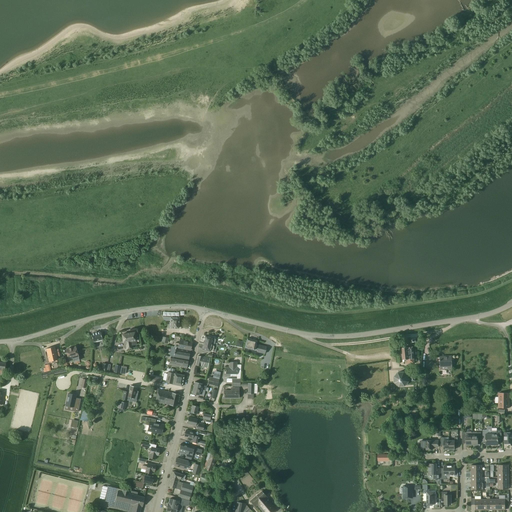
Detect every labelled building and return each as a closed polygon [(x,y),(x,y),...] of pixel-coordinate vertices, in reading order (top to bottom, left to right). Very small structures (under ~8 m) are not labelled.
[(179,318),(171,317),(170,328),(178,328),(179,318)] [(221,328),(223,320),(215,319),(213,327),(221,328)] [(102,339),(101,332),(91,334),(93,341),(102,339)] [(135,332),(122,334),(123,342),(124,342),(126,349),(133,348),(132,344),(137,343),(136,340),(135,332)] [(206,336),(204,342),(211,344),(217,345),(218,339),(216,338),(215,336),(209,335),(208,336),(206,336)] [(257,341),(247,338),(245,347),(254,350),(257,341)] [(174,347),(176,347),(190,350),(192,342),(180,340),(179,343),(175,343),(174,347)] [(211,344),(204,342),(203,349),(212,351),(215,352),(217,345),(211,344)] [(257,352),(265,354),(266,346),(259,344),(257,352)] [(55,350),(55,346),(46,349),(49,362),(50,361),(50,363),(52,363),(52,361),(55,360),(56,362),(57,361),(57,360),(58,360),(57,357),(60,356),(58,349),(55,350)] [(76,347),(66,349),(68,359),(72,357),(73,358),(74,362),(79,360),(78,357),(79,357),(76,347)] [(170,356),(171,356),(174,357),(189,360),(190,352),(175,350),(176,347),(174,347),(171,347),(170,356)] [(415,364),(414,358),(413,347),(402,348),(403,359),(407,359),(407,364),(415,364)] [(210,358),(198,355),(196,365),(201,366),(208,367),(210,358)] [(174,357),(171,356),(169,365),(187,368),(189,360),(174,357)] [(448,368),(452,368),(451,356),(447,356),(447,357),(441,357),(441,370),(448,369),(448,368)] [(232,379),(232,383),(240,383),(240,379),(241,365),(237,365),(237,362),(229,362),(229,367),(226,367),(226,377),(230,377),(230,374),(237,374),(237,379),(232,379)] [(184,376),(168,372),(166,383),(182,386),(184,376)] [(408,376),(404,372),(398,373),(394,377),(395,383),(399,386),(405,386),(409,381),(411,381),(415,381),(415,375),(411,375),(411,376),(408,376)] [(195,382),(193,388),(205,391),(207,386),(202,384),(202,383),(195,382)] [(248,387),(247,394),(248,394),(254,394),(254,393),(257,393),(257,384),(254,384),(248,383),(248,387)] [(129,392),(124,391),(122,399),(127,400),(128,397),(134,398),(137,387),(130,386),(129,392)] [(239,398),(239,388),(231,388),(231,391),(224,391),(224,398),(239,398)] [(166,404),(168,392),(158,390),(155,401),(166,404)] [(57,406),(59,392),(52,391),(50,406),(57,406)] [(168,392),(166,404),(169,405),(176,406),(179,394),(172,393),(168,392)] [(66,405),(73,407),(72,411),(78,412),(80,401),(75,400),(75,399),(75,398),(76,395),(68,393),(66,405)] [(509,393),(499,393),(499,408),(509,408),(509,393)] [(204,408),(192,405),(191,412),(197,413),(197,411),(203,412),(204,408)] [(80,419),(87,421),(90,411),(83,409),(80,419)] [(146,417),(146,421),(150,422),(148,431),(162,434),(164,425),(155,423),(156,419),(146,417)] [(204,424),(197,423),(197,419),(189,417),(188,424),(198,426),(197,429),(203,431),(204,424)] [(184,435),(185,436),(184,437),(193,439),(192,442),(197,443),(199,437),(194,435),(194,432),(186,430),(185,433),(184,433),(184,435)] [(492,445),(492,431),(488,431),(488,430),(483,430),(483,437),(486,437),(486,445),(492,445)] [(497,431),(492,431),(492,445),(498,445),(498,442),(501,442),(501,431),(497,431)] [(466,445),(472,445),(472,433),(462,433),(462,439),(466,439),(466,445)] [(472,433),(472,445),(478,445),(478,436),(481,436),(481,433),(472,433)] [(441,437),(441,446),(444,446),(444,450),(449,450),(449,441),(444,441),(444,437),(441,437)] [(455,441),(449,441),(449,450),(455,450),(455,443),(458,443),(458,438),(455,438),(455,441)] [(421,441),(421,446),(423,446),(423,448),(426,448),(426,450),(433,450),(433,447),(439,447),(439,441),(426,441),(424,441),(421,441)] [(194,447),(181,444),(178,452),(186,455),(185,458),(191,460),(193,453),(201,455),(202,450),(194,448),(194,447)] [(160,449),(151,447),(149,458),(155,459),(156,455),(158,456),(160,449)] [(208,453),(203,469),(201,473),(204,474),(205,470),(213,472),(216,462),(217,462),(219,457),(208,453)] [(188,461),(177,458),(174,465),(186,469),(188,461)] [(142,465),(141,469),(146,470),(145,472),(152,474),(152,471),(154,472),(156,465),(147,463),(147,467),(142,465)] [(201,466),(195,464),(192,473),(198,475),(201,466)] [(437,472),(437,464),(429,464),(429,475),(433,475),(433,479),(440,479),(440,472),(437,472)] [(450,475),(450,466),(444,466),(444,472),(441,472),(441,479),(446,479),(447,478),(447,475),(450,475)] [(455,466),(450,466),(450,475),(455,475),(455,476),(458,476),(458,473),(455,473),(455,466)] [(190,500),(193,486),(181,483),(179,482),(180,479),(181,479),(182,474),(172,471),(170,479),(168,486),(181,490),(179,498),(190,500)] [(154,480),(153,479),(153,478),(145,477),(145,475),(142,474),(141,478),(141,482),(133,480),(132,486),(143,488),(144,483),(151,484),(152,481),(153,481),(154,480)] [(209,477),(202,474),(200,479),(198,485),(202,486),(203,483),(206,484),(209,485),(211,480),(208,479),(209,477)] [(114,507),(118,489),(108,486),(104,501),(109,502),(108,506),(114,507)] [(412,494),(412,486),(403,486),(404,498),(411,498),(411,495),(412,495),(412,494)] [(118,489),(114,507),(132,511),(131,511),(140,511),(141,506),(142,507),(144,497),(137,495),(138,493),(123,489),(123,490),(118,489)] [(262,491),(250,501),(254,507),(257,505),(262,511),(272,511),(276,509),(267,498),(268,497),(266,495),(264,493),(262,491)] [(447,495),(447,492),(442,492),(442,498),(445,498),(445,505),(451,504),(451,495),(447,495)] [(433,496),(433,494),(427,494),(427,506),(433,506),(433,504),(436,504),(436,496),(433,496)] [(475,510),(481,510),(481,499),(475,499),(475,498),(471,498),(471,505),(475,505),(475,510)] [(505,499),(499,499),(499,510),(505,510),(505,505),(509,505),(509,498),(505,498),(505,499)] [(168,504),(166,510),(173,511),(180,511),(181,510),(182,510),(183,506),(181,505),(182,502),(190,504),(190,501),(189,501),(182,499),(182,501),(170,499),(169,504),(168,504)] [(246,503),(237,502),(235,511),(245,511),(247,511),(250,509),(247,505),(245,507),(246,503)]
